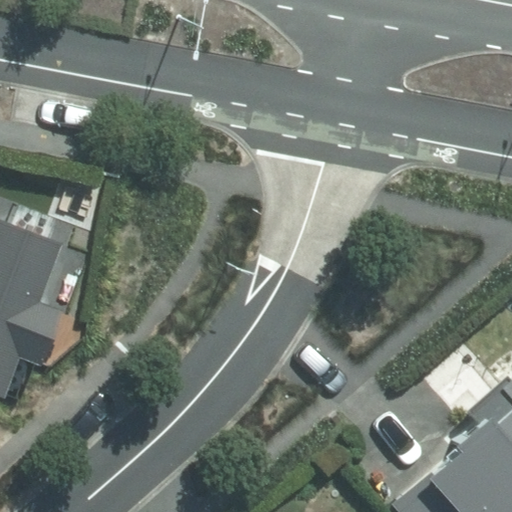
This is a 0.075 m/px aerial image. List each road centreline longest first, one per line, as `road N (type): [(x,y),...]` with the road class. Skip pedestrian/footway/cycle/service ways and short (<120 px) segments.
road 1 (residential): [(71,511),(133,458),(238,343),(299,233),(333,105)]
road 2 (tertiary): [(333,105),(0,41)]
road 3 (tertiary): [(511,138),(333,105)]
road 4 (tertiary): [(378,0),(511,27)]
